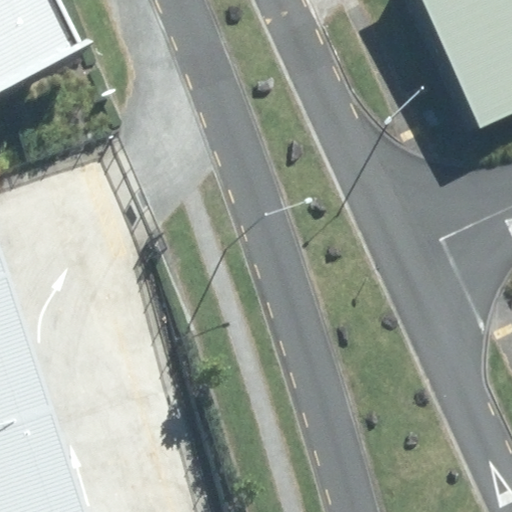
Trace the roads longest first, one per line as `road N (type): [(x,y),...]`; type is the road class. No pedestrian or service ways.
road 1 (unclassified): [(354,511),(255,207),(177,0)]
road 2 (unclassified): [(280,0),(404,257)]
road 3 (unclassified): [(404,257),(511,505)]
